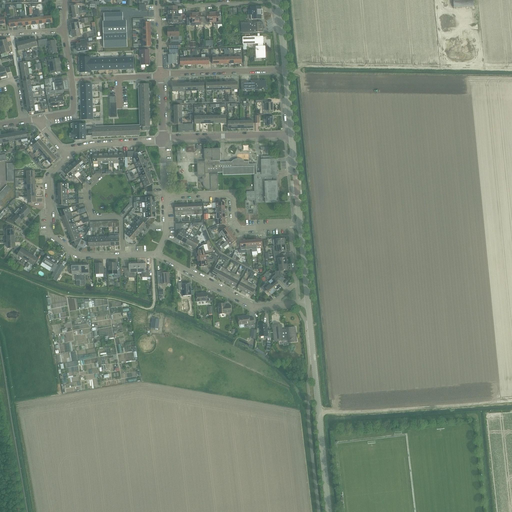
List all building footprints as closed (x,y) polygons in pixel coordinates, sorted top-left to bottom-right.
[(261,15),(262,15),(262,10),(261,10),(261,6),(251,7),(251,10),(248,10),(248,15),(251,15),(251,20),(261,19),(261,15)] [(204,18),(204,25),(210,25),(210,23),(213,22),(213,12),(207,12),(207,18),(204,18)] [(213,12),(213,22),(216,22),(216,25),(221,25),(221,18),(218,18),(218,12),(213,12)] [(103,30),(104,48),(127,47),(126,21),(122,21),(121,13),(104,14),(104,22),(103,22),(103,30)] [(193,23),(196,23),(195,13),(190,13),(190,19),(187,19),(187,26),(193,26),(193,23)] [(195,13),(196,23),(199,23),(199,25),(204,25),(204,18),(201,18),(201,13),(195,13)] [(252,23),(242,23),(242,33),(253,33),(263,32),(263,22),(252,23)] [(71,24),(72,31),(80,30),(79,23),(71,24)] [(168,37),(179,36),(179,28),(168,29),(168,37)] [(81,36),(80,30),(72,31),(73,38),(81,36)] [(259,34),(258,34),(258,37),(243,37),(243,44),(258,43),(258,46),(256,46),(256,58),(265,58),(265,46),(263,46),(263,43),(263,37),(260,37),(259,34)] [(78,52),(86,50),(87,50),(87,47),(89,47),(88,43),(93,42),(92,38),(86,39),(86,40),(81,41),(81,44),(77,45),(78,52)] [(29,40),(31,48),(37,46),(35,39),(29,40)] [(49,54),(57,53),(55,41),(47,42),(47,39),(38,41),(39,47),(48,46),(49,54)] [(0,41),(0,48),(1,48),(1,49),(8,47),(6,40),(0,41)] [(19,51),(25,49),(23,42),(16,44),(19,51)] [(10,52),(8,47),(1,49),(2,54),(1,54),(2,57),(8,56),(7,53),(10,52)] [(149,59),(149,50),(140,51),(140,54),(141,54),(141,65),(149,65),(149,59)] [(176,64),(176,53),(178,53),(178,50),(176,50),(169,50),(169,53),(173,53),(173,55),(169,55),(169,64),(176,64)] [(50,73),(53,73),(60,72),(58,59),(55,59),(54,56),(46,58),(47,61),(48,61),(50,73)] [(62,79),(59,79),(54,80),(56,91),(63,90),(62,79)] [(263,89),(266,89),(266,81),(257,81),(251,81),(251,83),(248,83),(248,82),(241,82),(241,90),(246,90),(246,89),(248,89),(248,91),(252,91),(252,89),(262,89),(263,89)] [(140,85),(141,127),(142,127),(142,131),(149,131),(149,127),(150,127),(148,84),(140,85)] [(46,95),(55,94),(55,91),(49,92),(48,87),(45,88),(46,95)] [(63,101),(64,101),(63,99),(63,100),(62,97),(50,99),(50,95),(46,96),(48,103),(51,102),(51,107),(64,105),(63,101)] [(264,104),(264,110),(264,114),(271,114),(272,111),(273,111),(273,103),(266,103),(264,104)] [(271,115),(271,114),(264,114),(264,119),(266,119),(267,126),(273,126),(273,117),(272,117),(271,115)] [(73,132),(71,132),(71,138),(73,138),(73,140),(74,140),(86,139),(86,137),(86,136),(92,136),(92,128),(87,128),(86,128),(85,124),(80,125),(80,123),(73,123),(73,132)] [(92,136),(92,137),(140,136),(140,127),(92,128),(92,136)] [(22,132),(23,140),(27,139),(27,141),(30,140),(29,134),(26,134),(26,131),(22,132)] [(34,145),(32,147),(36,152),(38,150),(44,145),(40,140),(34,145)] [(44,145),(38,150),(42,155),(48,150),(44,145)] [(204,161),(197,162),(197,177),(202,177),(202,179),(200,179),(200,183),(202,183),(203,184),(203,185),(204,187),(206,188),(207,189),(209,190),(218,190),(218,173),(217,168),(218,168),(218,166),(217,166),(217,163),(220,163),(220,161),(220,148),(212,149),(204,149),(204,158),(204,161)] [(48,150),(42,155),(46,159),(52,154),(48,150)] [(133,159),(135,164),(143,160),(141,155),(139,156),(137,153),(135,153),(135,158),(133,159)] [(52,154),(46,159),(51,164),(56,159),(52,154)] [(93,164),(98,164),(98,154),(93,154),(90,154),(90,161),(93,161),(93,164)] [(75,161),(82,169),(86,165),(84,163),(86,161),(81,156),(79,158),(79,157),(75,161)] [(257,174),(254,175),(254,192),(255,201),(255,203),(278,203),(277,181),(277,175),(278,175),(278,172),(277,172),(276,159),(272,159),(272,156),(261,157),(261,173),(257,173),(257,174)] [(218,173),(223,173),(223,176),(254,175),(257,174),(257,173),(256,164),(249,165),(249,162),(244,162),(244,161),(243,160),(242,160),(240,159),(239,159),(236,159),(234,160),(233,161),(232,162),(220,163),(217,163),(217,166),(218,166),(218,168),(217,168),(218,173)] [(135,164),(137,169),(145,165),(143,160),(135,164)] [(71,164),(78,172),(82,169),(75,161),(71,164)] [(67,168),(76,178),(77,178),(74,175),(78,172),(71,164),(67,168)] [(137,169),(139,173),(147,170),(145,165),(137,169)] [(70,179),(73,176),(75,179),(76,178),(67,168),(63,171),(70,179)] [(139,173),(141,178),(149,174),(147,170),(139,173)] [(141,178),(142,183),(151,179),(149,174),(141,178)] [(146,187),(151,185),(153,184),(151,179),(142,183),(144,187),(146,187)] [(254,192),(246,192),(247,201),(255,201),(254,192)] [(21,211),(27,216),(31,211),(25,206),(21,211)] [(60,212),(62,217),(71,213),(69,208),(60,212)] [(19,209),(15,213),(17,215),(22,220),(27,216),(21,211),(19,209)] [(62,217),(64,222),(73,218),(71,213),(62,217)] [(18,225),(22,220),(17,215),(12,220),(18,225)] [(64,222),(66,227),(75,223),(73,218),(64,222)] [(135,223),(143,229),(146,225),(144,224),(139,219),(135,223)] [(66,227),(68,232),(77,228),(75,223),(66,227)] [(132,227),(139,233),(143,229),(135,223),(132,227)] [(129,231),(136,237),(139,233),(132,227),(129,231)] [(220,233),(223,237),(230,232),(227,227),(220,233)] [(68,232),(70,237),(79,233),(77,228),(68,232)] [(178,235),(176,239),(181,241),(185,234),(187,231),(184,230),(183,232),(181,231),(178,235)] [(133,241),(136,237),(129,231),(125,235),(133,241)] [(185,234),(181,241),(186,244),(191,234),(187,231),(185,234)] [(230,232),(223,237),(227,241),(233,236),(230,232)] [(79,233),(70,237),(72,242),(74,241),(75,245),(78,246),(81,240),(81,239),(81,238),(79,233)] [(191,234),(186,244),(190,247),(196,236),(194,235),(193,238),(190,237),(191,234)] [(196,236),(190,247),(195,249),(199,242),(197,240),(199,238),(196,236)] [(223,249),(229,244),(230,246),(237,240),(233,236),(227,241),(227,242),(221,246),(223,249)] [(81,240),(78,246),(83,249),(85,245),(89,245),(88,242),(86,243),(86,242),(81,240)] [(196,251),(197,257),(205,255),(205,252),(208,251),(207,244),(203,245),(198,248),(199,251),(196,251)] [(273,250),(274,256),(279,255),(279,252),(286,251),(285,245),(274,246),(273,246),(273,250)] [(17,255),(23,259),(27,252),(21,249),(17,255)] [(27,252),(23,259),(28,262),(32,256),(27,252)] [(50,270),(54,272),(58,266),(55,264),(56,261),(47,255),(46,256),(47,257),(46,259),(45,258),(43,262),(52,268),(50,270)] [(278,261),(278,265),(287,264),(286,258),(280,258),(279,255),(274,256),(274,261),(278,261)] [(32,256),(28,262),(33,265),(35,263),(37,259),(32,256)] [(207,262),(213,261),(215,262),(218,258),(215,258),(198,262),(199,267),(208,266),(207,262)] [(137,263),(137,273),(141,273),(142,278),(149,278),(149,271),(146,271),(145,262),(137,263)] [(116,267),(116,263),(109,263),(109,275),(114,274),(114,278),(120,278),(120,272),(120,267),(116,267)] [(134,273),(137,273),(137,263),(128,263),(129,268),(124,268),(124,278),(134,278),(134,273)] [(76,281),(80,281),(80,264),(71,265),(72,275),(76,275),(76,281)] [(80,264),(80,281),(80,286),(85,286),(84,275),(89,274),(88,264),(80,264)] [(103,278),(106,278),(106,270),(103,270),(103,264),(95,264),(96,275),(103,274),(103,278)] [(217,264),(211,274),(216,277),(222,267),(217,264)] [(275,272),(275,275),(282,277),(281,271),(288,271),(287,264),(278,265),(279,271),(275,272)] [(222,267),(216,277),(221,279),(226,269),(222,267)] [(226,269),(221,279),(226,282),(231,272),(226,269)] [(158,284),(161,284),(165,284),(167,285),(168,284),(169,284),(168,273),(160,273),(160,271),(157,272),(158,284)] [(231,272),(226,282),(230,284),(236,275),(231,272)] [(236,275),(230,284),(235,287),(241,277),(236,275)] [(273,282),(271,283),(277,290),(281,287),(277,282),(282,277),(275,275),(273,277),(271,278),(271,279),(273,282)] [(242,278),(237,288),(242,291),(247,281),(242,278)] [(247,281),(242,291),(247,293),(252,284),(247,281)] [(182,283),(178,283),(179,290),(182,290),(182,296),(191,295),(190,291),(190,288),(190,283),(182,284),(182,283)] [(271,295),(277,290),(271,283),(267,287),(265,284),(261,288),(264,292),(267,290),(271,295)] [(252,284),(247,293),(251,296),(257,286),(252,284)] [(207,293),(196,294),(197,302),(208,301),(208,303),(212,302),(211,295),(207,295),(207,293)] [(226,312),(231,312),(230,305),(225,306),(225,303),(218,304),(219,314),(226,313),(226,312)] [(244,327),(244,324),(250,324),(250,325),(254,325),(253,318),(249,318),(249,316),(238,317),(239,325),(239,327),(240,328),(243,327),(244,327)] [(151,328),(158,329),(159,320),(152,319),(151,328)] [(259,326),(260,337),(264,337),(264,339),(271,338),(270,331),(267,331),(266,325),(259,326)] [(282,331),(281,329),(281,325),(273,326),(274,341),(283,340),(287,339),(287,340),(288,340),(288,339),(291,339),(291,342),(297,342),(296,334),(295,334),(294,328),(295,328),(286,329),(287,331),(282,331)]
